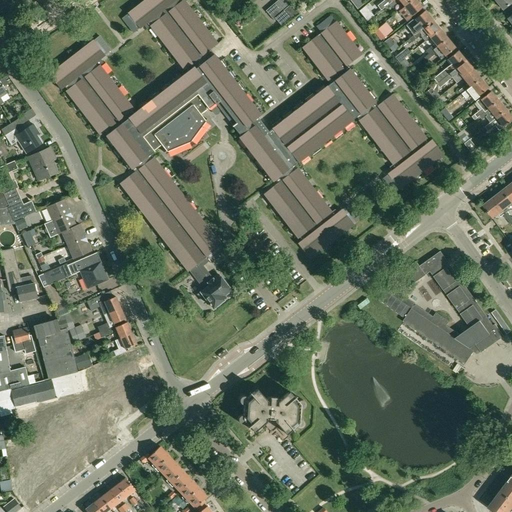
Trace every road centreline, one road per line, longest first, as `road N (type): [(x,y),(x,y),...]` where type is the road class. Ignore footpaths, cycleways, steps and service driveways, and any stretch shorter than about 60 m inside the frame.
road 1 (residential): [(473,183),(453,146),(341,6),(329,4),(252,62),(205,0)]
road 2 (residential): [(186,407),(65,140),(2,53)]
road 3 (residential): [(186,407),(440,209)]
road 4 (residential): [(51,511),(186,407)]
road 5 (residential): [(274,511),(186,407)]
road 6 (residential): [(511,307),(440,209)]
